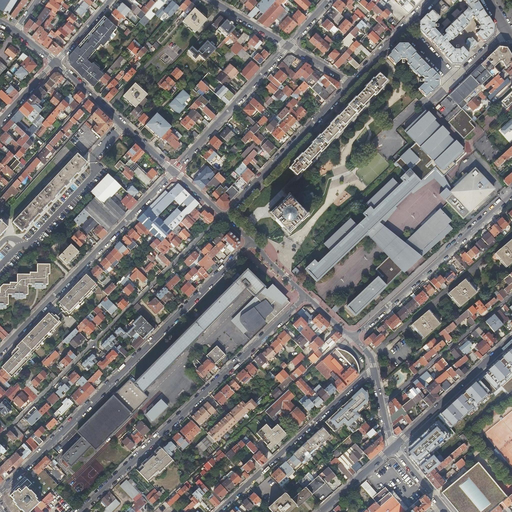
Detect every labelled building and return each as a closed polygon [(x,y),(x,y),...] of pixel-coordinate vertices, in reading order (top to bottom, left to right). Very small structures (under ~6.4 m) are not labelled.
[(16,0),(0,0),(0,8),(8,14),(16,0)] [(16,0),(8,14),(10,15),(16,6),(20,0),(16,0)] [(20,9),(26,0),(20,0),(16,6),(20,9)] [(46,6),(51,10),(55,12),(58,8),(59,8),(61,5),(59,4),(54,0),(49,0),(45,6),(46,6)] [(90,5),(83,0),(79,0),(78,3),(81,5),(79,7),(77,5),(74,10),(81,15),(86,9),(86,10),(90,5)] [(129,0),(123,0),(130,6),(129,9),(131,11),(137,16),(141,19),(139,22),(145,27),(150,20),(146,17),(147,16),(145,14),(143,12),(142,11),(132,3),(129,0)] [(145,14),(157,0),(151,0),(142,11),(143,12),(145,14)] [(184,11),(191,3),(187,0),(185,0),(179,7),(184,11)] [(244,4),(250,9),(257,2),(254,0),(247,0),(244,3),(244,4)] [(259,9),(263,13),(275,0),(260,0),(247,15),(252,18),(259,9)] [(256,20),(267,27),(275,18),(284,9),(275,0),(263,13),(256,20)] [(275,0),(284,9),(286,7),(281,2),(282,0),(275,0)] [(341,2),(338,0),(332,7),(334,10),(339,14),(346,7),(341,2)] [(350,0),(343,0),(341,2),(346,7),(350,11),(351,9),(349,7),(353,3),(350,0)] [(371,10),(375,6),(371,2),(367,7),(359,0),(357,2),(369,13),(371,10)] [(388,11),(395,3),(396,2),(393,0),(389,0),(383,7),(385,8),(386,9),(388,11)] [(406,0),(399,0),(401,1),(408,8),(409,6),(411,8),(413,6),(406,0)] [(473,16),(480,26),(479,31),(476,35),(482,41),(484,42),(491,34),(492,26),(475,0),(442,0),(421,23),(421,31),(452,64),(460,64),(469,56),(469,55),(462,48),(460,50),(454,50),(447,43),(451,40),(452,40),(453,40),(468,25),(468,24),(471,21),(471,19),(470,18),(473,16)] [(383,7),(379,2),(375,6),(382,12),(386,9),(385,8),(383,7)] [(131,11),(129,9),(122,3),(116,9),(123,15),(125,17),(131,11)] [(194,8),(195,7),(191,3),(184,11),(187,14),(186,15),(187,16),(194,8)] [(168,8),(164,4),(157,12),(161,15),(168,8)] [(14,17),(20,9),(16,6),(10,15),(13,17),(14,17)] [(39,18),(43,21),(49,13),(51,10),(46,6),(37,17),(39,18)] [(382,12),(375,6),(371,10),(376,14),(372,18),(375,20),(380,15),(382,12)] [(207,20),(194,8),(187,16),(182,21),(195,33),(207,20)] [(123,15),(116,9),(111,14),(112,15),(118,21),(123,15)] [(284,9),(275,18),(279,21),(287,11),(284,9)] [(355,10),(353,13),(354,15),(361,21),(364,17),(365,16),(357,9),(356,11),(355,10)] [(392,15),(388,11),(386,9),(382,12),(380,15),(384,18),(385,19),(388,16),(390,18),(392,15)] [(44,23),(46,25),(47,26),(56,14),(55,12),(51,10),(49,13),(51,15),(48,19),(47,19),(44,23)] [(297,20),(300,23),(306,17),(298,10),(292,16),(297,20)] [(339,14),(334,10),(328,16),(337,24),(343,17),(339,14)] [(72,13),(67,19),(68,21),(71,23),(77,16),(72,13)] [(107,19),(116,27),(120,22),(118,21),(112,15),(107,19)] [(361,21),(354,15),(348,22),(352,25),(356,21),(359,23),(361,21)] [(380,15),(375,20),(377,23),(384,30),(389,34),(391,32),(380,22),(384,18),(380,15)] [(29,34),(32,36),(40,24),(43,21),(39,18),(37,20),(32,16),(24,27),(24,31),(27,32),(31,27),(34,29),(33,30),(29,34)] [(127,48),(133,41),(127,36),(124,33),(116,27),(107,19),(104,16),(69,56),(70,57),(69,58),(69,64),(70,64),(70,65),(86,80),(93,87),(100,80),(120,56),(127,48)] [(220,16),(212,24),(218,29),(225,21),(220,16)] [(297,24),(298,25),(300,23),(297,20),(295,22),(288,16),(279,26),(288,34),(297,24)] [(233,30),(235,27),(232,25),(233,24),(233,23),(232,22),(231,22),(229,22),(227,19),(225,21),(218,29),(217,29),(226,37),(227,36),(233,30)] [(334,26),(327,20),(321,26),(328,32),(334,26)] [(348,22),(346,20),(337,29),(343,35),(352,26),(352,25),(348,22)] [(68,32),(69,33),(75,26),(71,23),(68,21),(63,27),(68,32)] [(365,25),(361,21),(359,23),(355,27),(359,30),(363,26),(365,28),(366,26),(365,25)] [(384,30),(377,23),(373,26),(375,28),(373,30),(379,35),(384,30)] [(40,24),(32,36),(35,39),(36,39),(44,27),(40,24)] [(57,34),(62,39),(68,32),(63,27),(61,26),(55,32),(57,34)] [(44,27),(36,39),(37,40),(44,31),(45,28),(44,27)] [(359,30),(355,27),(354,28),(349,33),(355,39),(356,37),(354,35),(359,30)] [(52,29),(49,33),(54,37),(57,34),(55,32),(52,29)] [(240,36),(233,30),(227,36),(232,40),(234,42),(240,36)] [(44,31),(37,40),(41,43),(47,35),(48,34),(44,31)] [(374,44),(380,39),(372,31),(371,32),(371,33),(367,37),(374,44)] [(346,37),(338,45),(343,50),(339,53),(338,53),(339,55),(334,60),(336,62),(345,52),(356,40),(355,39),(349,33),(346,37)] [(309,41),(316,47),(322,41),(315,34),(309,41)] [(47,35),(41,43),(54,54),(58,54),(63,48),(61,47),(47,35)] [(229,43),(232,40),(227,36),(226,37),(219,45),(221,47),(225,42),(227,41),(229,43)] [(259,41),(254,36),(250,40),(248,42),(256,49),(259,46),(264,40),(262,38),(259,41)] [(322,41),(316,47),(323,53),(329,47),(327,46),(332,41),(326,36),(322,41)] [(478,44),(472,38),(471,39),(470,39),(468,39),(467,41),(467,43),(466,44),(471,50),(472,49),(473,49),(475,48),(477,46),(476,45),(478,44)] [(345,52),(349,56),(353,52),(352,52),(359,45),(357,42),(358,42),(356,40),(345,52)] [(135,56),(136,54),(142,48),(133,41),(127,48),(135,56)] [(197,51),(206,59),(215,49),(216,49),(213,47),(215,45),(211,42),(210,43),(207,41),(200,48),(197,51)] [(234,54),(236,55),(237,54),(242,49),(243,48),(237,42),(236,44),(235,43),(230,50),(234,54)] [(192,46),(197,51),(200,48),(195,43),(192,46)] [(338,45),(337,46),(328,56),(327,56),(333,61),(334,60),(339,55),(338,53),(339,53),(343,50),(338,45)] [(368,56),(370,54),(361,45),(359,47),(368,56)] [(399,45),(387,57),(395,65),(400,60),(405,60),(407,62),(406,63),(407,64),(420,77),(421,76),(424,78),(423,84),(418,89),(425,97),(438,86),(438,77),(407,45),(399,45)] [(5,53),(13,60),(19,53),(10,46),(5,53)] [(199,55),(205,61),(206,59),(197,51),(192,46),(188,50),(194,56),(192,57),(196,60),(199,55)] [(250,56),(259,65),(269,54),(259,46),(256,49),(254,51),(257,54),(254,57),(251,55),(250,56)] [(136,54),(141,58),(147,52),(147,51),(143,47),(142,48),(136,54)] [(511,57),(506,48),(499,47),(448,96),(458,106),(462,109),(467,104),(475,97),(478,94),(481,91),(497,75),(509,64),(511,61),(511,57)] [(242,49),(237,54),(241,59),(246,53),(244,51),(242,49)] [(222,57),(227,62),(234,54),(230,50),(229,50),(222,57)] [(336,62),(334,64),(338,68),(347,58),(350,61),(352,59),(349,56),(345,52),(336,62)] [(36,65),(23,53),(20,58),(24,62),(21,65),(21,66),(28,72),(29,73),(36,65)] [(287,56),(282,62),(292,72),(301,61),(291,55),(287,56)] [(123,58),(120,56),(100,80),(105,84),(110,78),(108,76),(115,67),(117,69),(120,65),(118,64),(123,58)] [(134,56),(129,62),(132,65),(137,59),(134,56)] [(240,73),(248,81),(259,68),(251,61),(240,73)] [(282,62),(277,67),(280,70),(287,77),(290,80),(295,75),(292,72),(282,62)] [(177,80),(184,72),(175,64),(174,66),(177,68),(171,74),(177,80)] [(305,64),(295,75),(298,77),(299,79),(302,76),(309,69),(311,67),(305,64)] [(224,73),(231,79),(233,76),(235,74),(238,71),(231,65),(224,73)] [(21,81),(28,72),(21,66),(14,74),(21,81)] [(128,81),(136,72),(131,68),(123,77),(128,81)] [(302,76),(299,79),(303,82),(304,81),(313,72),(309,69),(302,76)] [(114,79),(115,81),(124,71),(122,70),(114,79)] [(273,77),(270,74),(267,78),(277,88),(278,89),(287,97),(288,98),(290,96),(298,87),(293,82),(291,80),(289,82),(293,85),(290,89),(286,86),(284,88),(280,84),(283,82),(284,83),(285,81),(284,80),(287,77),(280,70),(273,77)] [(216,79),(224,86),(231,79),(224,73),(223,71),(216,79)] [(208,72),(200,81),(204,84),(212,75),(208,72)] [(304,81),(308,86),(311,88),(312,87),(309,83),(312,80),(316,83),(317,82),(318,81),(320,79),(313,72),(304,81)] [(50,78),(42,89),(47,93),(55,84),(56,85),(58,83),(56,83),(60,79),(62,80),(64,78),(61,75),(58,73),(54,73),(49,78),(50,78)] [(12,100),(19,92),(11,85),(10,86),(8,85),(12,81),(5,74),(0,80),(0,89),(2,91),(4,93),(12,100)] [(353,110),(356,113),(360,109),(382,86),(387,81),(379,74),(374,79),(373,79),(366,87),(367,87),(356,98),(355,97),(348,105),(348,106),(348,107),(349,107),(352,109),(351,110),(352,111),(353,110)] [(197,84),(199,82),(191,75),(189,77),(197,84)] [(338,83),(324,75),(323,76),(331,84),(336,89),(339,87),(338,83)] [(481,91),(483,93),(491,85),(494,89),(493,89),(489,93),(491,94),(504,82),(497,75),(481,91)] [(323,76),(320,79),(318,81),(320,83),(321,83),(327,88),(331,84),(323,76)] [(171,87),(175,83),(169,77),(164,81),(171,87)] [(111,90),(114,88),(118,83),(115,81),(114,79),(107,86),(111,90)] [(504,82),(491,94),(488,97),(490,100),(504,86),(510,82),(507,79),(504,82)] [(166,92),(171,87),(164,81),(160,86),(166,92)] [(205,92),(209,88),(204,84),(200,81),(199,82),(197,84),(190,92),(197,99),(198,100),(201,97),(196,93),(200,88),(205,92)] [(303,82),(298,87),(290,96),(293,98),(295,100),(298,97),(298,95),(300,93),(300,91),(302,93),(308,86),(304,81),(303,82)] [(325,101),(336,89),(331,84),(327,88),(325,90),(322,87),(317,82),(316,83),(312,87),(311,88),(325,101)] [(147,95),(148,94),(135,83),(123,96),(135,108),(138,105),(139,104),(147,95)] [(278,89),(277,88),(276,89),(270,84),(267,87),(274,94),(278,89)] [(40,88),(33,95),(41,102),(42,103),(43,102),(42,101),(44,99),(43,98),(46,94),(47,95),(48,94),(47,93),(42,89),(40,88)] [(109,102),(118,92),(114,88),(111,90),(104,98),(109,102)] [(220,94),(229,102),(234,96),(229,91),(225,88),(220,94)] [(274,99),(275,97),(280,101),(281,103),(287,97),(278,89),(274,94),(270,98),(266,103),(268,105),(274,99)] [(175,98),(169,104),(176,110),(175,111),(178,114),(184,107),(182,105),(185,102),(184,101),(188,97),(184,93),(185,92),(183,90),(175,98)] [(0,96),(8,104),(12,100),(4,93),(2,91),(0,93),(0,96)] [(484,100),(487,97),(483,93),(481,91),(478,94),(484,100)] [(63,100),(64,99),(57,92),(50,101),(57,107),(63,100)] [(80,103),(85,97),(79,92),(74,98),(80,103)] [(27,102),(39,114),(42,110),(39,106),(37,106),(37,107),(36,106),(35,104),(36,104),(37,104),(38,104),(41,102),(33,95),(27,102)] [(149,96),(147,95),(139,104),(141,105),(149,96)] [(475,97),(467,104),(473,111),(481,103),(475,97)] [(288,105),(277,117),(281,121),(281,120),(288,113),(290,111),(298,103),(296,101),(295,100),(293,98),(289,103),(288,105)] [(213,119),(216,116),(198,100),(197,99),(190,106),(193,109),(194,110),(198,106),(213,119)] [(263,107),(253,99),(249,103),(256,110),(258,107),(260,110),(263,107)] [(63,112),(69,105),(63,100),(57,107),(63,112)] [(74,109),(79,104),(73,100),(69,105),(73,108),(74,109)] [(91,113),(96,107),(88,100),(83,106),(91,113)] [(35,125),(38,129),(42,124),(46,120),(39,114),(27,102),(19,111),(23,115),(31,122),(35,125)] [(253,109),(248,104),(243,110),(245,112),(246,111),(249,114),(253,109)] [(131,113),(138,119),(143,113),(144,113),(138,107),(139,106),(138,105),(135,108),(131,113)] [(448,122),(462,109),(458,106),(445,119),(448,122)] [(63,112),(57,107),(50,115),(56,120),(57,120),(58,119),(57,118),(59,116),(61,117),(63,117),(66,114),(63,112)] [(290,111),(288,113),(290,115),(292,117),(296,121),(298,122),(307,112),(301,107),(293,115),(290,111)] [(334,122),(321,135),(322,136),(321,136),(324,139),(324,138),(325,139),(327,142),(328,141),(328,142),(338,132),(336,130),(344,122),(346,124),(356,113),(353,110),(352,111),(351,110),(352,109),(349,107),(348,107),(336,119),(341,124),(338,126),(334,122)] [(77,120),(84,112),(80,109),(72,117),(77,121),(80,124),(81,123),(77,120)] [(112,125),(111,122),(98,109),(89,118),(90,119),(91,118),(96,122),(98,122),(99,124),(98,124),(97,124),(93,128),(92,128),(91,129),(100,138),(109,128),(112,125)] [(201,116),(194,110),(193,109),(187,116),(195,123),(201,116)] [(448,122),(464,139),(476,128),(470,122),(473,119),(462,109),(448,122)] [(11,119),(15,123),(23,115),(19,111),(11,119)] [(308,269),(320,282),(366,238),(367,238),(369,236),(368,235),(376,227),(378,228),(404,203),(423,185),(423,184),(435,169),(445,177),(457,165),(454,162),(465,151),(426,111),(405,131),(416,143),(399,163),(409,174),(404,179),(407,182),(403,186),(396,179),(369,204),(373,208),(366,215),(369,218),(361,226),(360,226),(354,219),(327,244),(333,252),(320,264),(318,261),(308,269)] [(256,124),(243,112),(240,115),(248,122),(249,122),(252,124),(248,129),(250,131),(250,132),(254,135),(258,130),(260,128),(256,124)] [(138,119),(144,125),(149,119),(143,113),(138,119)] [(171,127),(156,113),(144,127),(153,136),(155,133),(161,138),(169,130),(171,127)] [(42,124),(46,128),(48,126),(50,127),(56,120),(50,115),(46,120),(42,124)] [(283,120),(282,121),(289,128),(292,125),(296,121),(292,117),(290,115),(284,121),(283,120)] [(188,130),(195,123),(187,116),(180,123),(188,130)] [(74,124),(77,121),(72,117),(71,119),(60,131),(63,133),(64,134),(65,132),(73,123),(74,124)] [(267,120),(264,117),(256,124),(260,128),(267,120)] [(281,121),(277,117),(273,120),(266,128),(270,132),(281,121)] [(22,147),(29,139),(30,138),(18,126),(15,123),(11,119),(2,129),(6,132),(6,133),(9,130),(12,127),(22,137),(17,142),(22,147)] [(511,120),(500,131),(504,135),(508,132),(509,133),(511,130),(511,120)] [(282,123),(278,127),(285,133),(289,128),(282,121),(281,122),(282,123)] [(30,138),(34,134),(38,129),(35,125),(33,127),(29,131),(21,123),(18,126),(30,138)] [(46,129),(44,126),(37,134),(40,137),(46,129)] [(285,133),(278,127),(271,135),(278,141),(285,133)] [(234,134),(227,128),(221,134),(222,135),(221,136),(227,142),(234,134)] [(9,130),(6,133),(12,138),(15,135),(9,130)] [(177,139),(171,133),(172,132),(169,130),(161,138),(161,139),(163,141),(164,140),(172,147),(176,143),(174,141),(177,139)] [(257,138),(261,142),(262,141),(264,139),(258,133),(260,132),(258,130),(254,135),(257,138)] [(48,144),(52,147),(63,133),(60,131),(55,136),(48,144)] [(250,132),(250,131),(241,140),(245,144),(251,137),(255,141),(257,138),(254,135),(250,132)] [(19,150),(22,147),(17,142),(12,138),(6,133),(6,132),(0,138),(0,139),(6,145),(10,141),(19,150)] [(33,143),(38,137),(34,134),(30,138),(29,139),(33,143)] [(322,136),(321,135),(321,136),(320,135),(312,143),(313,144),(303,155),(302,154),(294,162),(295,163),(290,168),(297,175),(328,142),(328,141),(327,142),(325,139),(324,138),(324,139),(321,136),(322,136)] [(222,143),(214,136),(209,142),(216,149),(222,143)] [(26,150),(27,151),(28,150),(27,149),(33,143),(29,139),(22,147),(26,150)] [(274,146),(268,140),(261,147),(268,153),(274,146)] [(0,162),(4,167),(6,165),(14,156),(11,152),(0,142),(0,146),(3,150),(4,150),(6,152),(8,153),(6,155),(7,155),(1,162),(0,161),(0,162)] [(53,154),(56,151),(52,147),(48,144),(47,145),(36,158),(40,161),(44,164),(48,160),(44,157),(47,154),(46,153),(49,150),(50,151),(53,154)] [(140,148),(135,144),(131,148),(123,157),(124,158),(125,157),(126,158),(128,156),(127,155),(128,154),(132,158),(140,148)] [(245,159),(247,156),(253,150),(256,147),(256,146),(253,144),(251,147),(252,148),(250,149),(248,147),(241,155),(245,159)] [(234,146),(230,150),(235,155),(237,152),(239,150),(234,146)] [(14,156),(17,159),(18,160),(26,150),(22,147),(19,150),(17,153),(14,156)] [(511,147),(503,154),(500,157),(505,161),(509,157),(511,154),(511,147)] [(144,152),(140,148),(132,158),(130,160),(134,163),(144,152)] [(221,158),(211,149),(210,149),(208,151),(203,157),(211,165),(216,160),(218,162),(221,158)] [(257,154),(253,150),(247,156),(253,162),(255,160),(253,158),(257,154)] [(12,222),(22,231),(25,228),(26,229),(29,225),(28,224),(39,213),(40,214),(43,210),(42,209),(51,200),(52,201),(56,197),(55,196),(65,185),(66,186),(70,182),(69,181),(77,173),(78,174),(82,170),(81,169),(87,162),(77,153),(12,222)] [(224,155),(221,158),(226,163),(229,160),(224,155)] [(13,171),(14,172),(16,170),(11,166),(17,159),(14,156),(6,165),(13,171)] [(261,169),(253,162),(247,156),(245,159),(241,162),(245,166),(250,162),(259,170),(261,169)] [(505,161),(500,157),(494,162),(498,166),(499,165),(500,166),(505,161)] [(28,175),(40,161),(36,158),(24,171),(28,174),(28,175)] [(125,165),(120,160),(114,166),(118,170),(121,166),(124,169),(124,171),(122,174),(129,180),(134,174),(129,169),(125,165)] [(134,163),(130,160),(125,165),(129,169),(134,163)] [(241,162),(238,166),(233,171),(239,177),(246,184),(255,175),(245,166),(241,162)] [(138,167),(134,163),(129,169),(134,174),(145,185),(150,180),(137,168),(138,167)] [(4,167),(1,171),(5,174),(7,172),(10,174),(13,171),(6,165),(4,167)] [(193,181),(202,189),(216,175),(207,167),(200,174),(199,173),(197,175),(198,176),(193,181)] [(475,170),(450,192),(470,213),(494,190),(475,170)] [(30,180),(32,178),(28,175),(28,174),(24,171),(17,179),(21,182),(23,180),(23,181),(25,178),(26,176),(30,180)] [(239,177),(233,171),(229,176),(235,182),(239,177)] [(216,175),(202,189),(205,192),(212,184),(217,189),(225,180),(218,172),(216,175)] [(121,187),(112,178),(107,174),(90,192),(95,197),(104,205),(109,200),(121,187)] [(17,186),(21,182),(17,179),(12,185),(19,191),(20,191),(21,190),(17,186)] [(157,239),(161,242),(165,238),(172,231),(179,224),(181,222),(189,214),(194,209),(199,204),(178,184),(168,194),(180,206),(170,216),(163,222),(150,210),(139,221),(140,222),(147,229),(150,232),(152,234),(157,239)] [(12,185),(0,198),(5,201),(11,194),(14,196),(19,191),(12,185)] [(129,194),(133,198),(139,192),(132,185),(126,191),(127,192),(129,194)] [(218,200),(216,202),(221,207),(224,207),(239,192),(231,185),(225,192),(223,194),(222,195),(218,200)] [(126,191),(121,187),(114,195),(118,199),(125,193),(126,191)] [(216,189),(212,194),(218,200),(222,195),(216,189)] [(129,209),(137,202),(133,198),(129,194),(121,202),(129,209)] [(180,206),(168,194),(158,204),(170,216),(180,206)] [(269,214),(285,230),(304,212),(288,196),(269,214)] [(104,205),(95,197),(84,209),(98,223),(100,225),(107,232),(119,220),(104,205)] [(111,200),(109,200),(104,205),(119,220),(125,214),(111,200)] [(157,203),(150,210),(163,222),(170,216),(158,204),(157,203)] [(456,227),(451,222),(458,215),(449,205),(405,247),(403,245),(400,242),(386,255),(389,257),(375,270),(381,276),(378,279),(378,278),(347,307),(355,316),(386,287),(387,288),(421,255),(419,254),(441,233),(445,237),(456,227)] [(98,223),(84,209),(73,220),(82,229),(87,234),(98,223)] [(194,209),(189,214),(190,216),(193,219),(198,214),(194,209)] [(213,216),(209,213),(208,214),(204,210),(199,216),(202,220),(204,218),(210,223),(213,220),(213,216)] [(304,212),(285,230),(288,234),(307,216),(304,212)] [(190,216),(189,214),(181,222),(187,229),(195,221),(193,219),(190,216)] [(502,218),(508,224),(510,222),(504,215),(502,218)] [(495,225),(501,231),(508,225),(508,224),(502,218),(495,225)] [(141,235),(145,231),(147,229),(140,222),(134,228),(141,235)] [(181,222),(179,224),(184,229),(188,233),(190,232),(187,229),(181,222)] [(101,238),(107,232),(100,225),(94,231),(101,238)] [(493,238),(501,231),(495,225),(491,228),(492,229),(489,233),(493,238)] [(369,236),(386,255),(400,242),(378,228),(376,227),(368,235),(369,236)] [(229,232),(226,228),(221,233),(212,242),(209,238),(207,240),(214,247),(229,232)] [(87,234),(82,229),(79,232),(79,231),(72,238),(80,246),(84,242),(83,240),(86,238),(84,237),(87,234)] [(131,239),(137,233),(132,229),(127,235),(131,239)] [(177,233),(179,234),(183,239),(184,240),(189,234),(188,233),(184,229),(180,233),(178,232),(177,233)] [(239,241),(229,232),(214,247),(213,248),(202,258),(197,263),(205,271),(201,274),(205,278),(221,263),(214,256),(224,246),(221,243),(224,240),(228,243),(227,244),(228,246),(227,247),(232,251),(239,244),(239,241)] [(487,246),(489,249),(497,242),(493,238),(489,233),(488,232),(482,239),(488,245),(487,246)] [(133,251),(138,246),(131,239),(127,235),(123,238),(124,239),(123,240),(128,246),(133,251)] [(170,240),(171,241),(176,246),(181,241),(176,236),(175,238),(173,237),(170,240)] [(156,247),(161,253),(163,255),(172,246),(169,243),(165,238),(161,242),(156,247)] [(150,246),(154,249),(156,247),(161,242),(157,239),(150,246)] [(507,267),(511,262),(511,240),(495,254),(507,267)] [(482,255),(489,249),(487,246),(484,243),(483,244),(479,241),(474,246),(475,247),(480,252),(482,255)] [(129,251),(127,248),(120,242),(115,247),(116,248),(121,254),(122,254),(124,256),(129,251)] [(79,252),(71,244),(59,257),(67,265),(79,252)] [(202,253),(200,255),(202,258),(213,248),(209,244),(201,252),(202,253)] [(476,255),(480,252),(475,247),(466,254),(471,260),(473,258),(474,259),(477,256),(476,255)] [(110,253),(117,259),(122,254),(121,254),(116,248),(110,253)] [(147,257),(152,262),(156,258),(155,257),(158,254),(154,249),(147,257)] [(470,265),(474,262),(471,260),(466,254),(464,252),(464,251),(461,254),(463,256),(462,257),(470,265)] [(198,255),(194,252),(186,259),(184,261),(189,266),(194,261),(194,260),(198,255)] [(105,258),(111,264),(116,260),(117,259),(110,253),(105,258)] [(158,256),(167,266),(171,262),(163,255),(161,253),(158,256)] [(106,269),(111,264),(105,258),(101,263),(106,269)] [(468,268),(459,258),(457,260),(460,264),(462,266),(465,270),(468,268)] [(460,264),(457,260),(448,268),(454,274),(462,266),(460,264)] [(154,265),(151,263),(145,269),(148,272),(154,265)] [(0,309),(4,310),(4,309),(7,309),(7,306),(8,306),(8,295),(11,295),(12,298),(14,298),(15,300),(23,300),(23,299),(26,299),(26,295),(28,295),(28,285),(31,285),(31,288),(35,288),(35,289),(43,289),(43,288),(46,288),(46,285),(48,285),(48,274),(50,274),(50,264),(37,264),(37,272),(30,272),(30,274),(17,274),(17,283),(10,283),(10,285),(3,285),(0,288),(0,309)] [(107,284),(112,279),(97,265),(91,272),(102,283),(104,281),(107,284)] [(203,281),(205,278),(201,274),(194,267),(183,277),(187,281),(195,273),(203,281)] [(134,273),(130,276),(129,277),(133,281),(137,277),(143,282),(146,279),(136,268),(132,272),(134,273)] [(300,277),(304,273),(299,268),(295,271),(300,277)] [(187,347),(246,288),(254,296),(260,302),(259,303),(258,303),(257,304),(255,305),(254,305),(253,306),(252,307),(251,307),(249,309),(247,309),(246,310),(245,311),(243,312),(242,313),(241,313),(240,314),(239,315),(238,316),(238,317),(238,318),(239,319),(239,320),(240,322),(242,323),(242,324),(244,326),(245,327),(247,330),(249,331),(250,331),(251,331),(252,331),(253,330),(256,328),(264,321),(263,319),(264,319),(271,312),(267,308),(274,301),(276,304),(281,299),(278,296),(276,299),(268,291),(247,270),(187,330),(133,384),(129,380),(77,432),(82,437),(79,440),(62,458),(71,466),(91,446),(148,398),(142,392),(187,347)] [(449,284),(456,278),(451,271),(444,278),(449,284)] [(70,314),(98,285),(86,274),(60,302),(61,304),(60,305),(63,307),(61,309),(65,313),(67,311),(70,314)] [(183,278),(181,276),(179,278),(176,275),(165,287),(169,291),(172,288),(183,278)] [(448,285),(441,277),(440,276),(438,277),(436,279),(441,285),(444,288),(448,285)] [(439,292),(441,290),(439,288),(441,285),(436,279),(435,278),(430,282),(439,292)] [(461,307),(477,293),(465,280),(449,293),(461,307)] [(195,289),(188,282),(181,289),(188,296),(195,289)] [(104,292),(108,295),(116,287),(114,285),(113,283),(104,292)] [(129,284),(123,290),(128,295),(134,289),(129,284)] [(425,289),(422,291),(423,291),(428,297),(435,291),(429,285),(427,287),(425,285),(423,287),(425,289)] [(169,291),(165,287),(156,295),(157,297),(156,298),(158,301),(168,291),(169,291)] [(271,312),(264,319),(268,323),(289,303),(280,294),(279,295),(272,287),(268,291),(276,299),(278,296),(281,299),(276,304),(274,301),(267,308),(271,312)] [(168,291),(158,301),(161,304),(164,302),(165,303),(169,299),(172,302),(175,298),(168,291)] [(419,305),(428,298),(428,297),(423,291),(414,300),(419,305)] [(103,311),(105,313),(107,310),(111,314),(118,308),(107,297),(98,306),(103,311)] [(116,303),(118,305),(122,309),(128,304),(122,297),(116,303)] [(156,298),(155,298),(148,305),(156,313),(163,306),(161,304),(158,301),(156,298)] [(411,312),(419,305),(414,300),(414,299),(404,307),(410,313),(411,312)] [(491,300),(486,304),(484,306),(486,309),(494,303),(492,299),(491,300)] [(481,303),(479,300),(476,303),(479,307),(478,308),(480,311),(479,312),(480,313),(481,313),(486,309),(484,306),(481,303)] [(151,316),(137,303),(133,308),(140,315),(146,321),(151,316)] [(404,307),(401,304),(399,306),(402,309),(395,316),(400,321),(401,321),(410,313),(404,307)] [(413,315),(421,308),(419,305),(411,312),(413,315)] [(473,305),(467,310),(472,315),(470,317),(473,321),(476,318),(472,313),(475,310),(473,307),(473,306),(473,305)] [(101,313),(103,311),(98,306),(93,310),(96,313),(98,315),(93,320),(97,325),(105,317),(101,313)] [(338,315),(343,310),(339,306),(334,312),(338,315)] [(467,310),(452,322),(456,326),(468,316),(470,317),(467,320),(472,326),(475,323),(473,321),(470,317),(472,315),(467,310)] [(500,311),(499,310),(494,314),(503,324),(507,321),(506,320),(509,318),(507,316),(505,318),(501,313),(501,314),(500,312),(500,311)] [(412,324),(424,338),(440,325),(429,311),(412,324)] [(308,324),(311,321),(314,318),(312,315),(310,317),(305,312),(300,317),(301,317),(308,324)] [(2,368),(11,377),(62,323),(59,320),(60,319),(56,315),(54,316),(52,314),(50,315),(49,313),(22,341),(13,351),(12,352),(11,354),(11,355),(11,357),(11,358),(2,368)] [(322,332),(329,325),(318,314),(314,318),(311,321),(322,332)] [(494,314),(485,322),(494,332),(503,324),(494,314)] [(150,325),(146,321),(140,315),(134,321),(132,323),(134,325),(132,326),(127,332),(120,325),(118,327),(118,329),(115,332),(118,336),(120,334),(122,337),(126,333),(131,338),(136,332),(140,336),(144,340),(154,329),(150,325)] [(400,321),(395,316),(395,315),(386,323),(389,327),(391,329),(400,321)] [(299,332),(306,326),(308,324),(301,317),(292,325),(299,332)] [(90,323),(85,318),(79,325),(85,331),(86,331),(89,334),(96,327),(91,322),(90,323)] [(386,323),(383,320),(381,322),(383,325),(379,329),(377,327),(375,328),(381,334),(389,327),(386,323)] [(391,329),(394,332),(403,324),(401,321),(400,321),(391,329)] [(452,322),(444,329),(448,334),(456,327),(456,326),(452,322)] [(0,337),(3,340),(8,334),(0,325),(0,337)] [(307,341),(310,344),(317,337),(306,326),(299,332),(301,335),(307,341)] [(63,341),(66,343),(67,342),(66,341),(67,340),(70,343),(77,336),(74,334),(77,330),(75,328),(63,341)] [(483,333),(478,328),(475,330),(480,336),(484,340),(489,346),(495,340),(488,333),(485,335),(483,333)] [(444,329),(440,333),(448,341),(451,338),(448,334),(444,329)] [(480,336),(475,330),(471,333),(476,339),(480,336)] [(290,338),(285,332),(284,331),(277,337),(278,338),(269,346),(269,347),(270,348),(274,352),(275,354),(282,347),(281,346),(290,338)] [(334,343),(342,336),(336,331),(325,342),(327,344),(332,340),(334,343)] [(79,344),(85,338),(80,333),(77,336),(70,343),(75,348),(77,346),(78,347),(81,345),(79,344)] [(126,333),(122,337),(127,341),(131,338),(126,333)] [(114,345),(117,342),(115,340),(116,338),(113,334),(111,336),(109,336),(103,341),(104,343),(101,345),(105,349),(106,349),(108,351),(110,349),(114,345)] [(364,342),(368,345),(371,342),(377,338),(373,334),(364,342)] [(385,338),(381,334),(377,338),(371,342),(375,347),(385,338)] [(303,350),(305,348),(302,345),(307,341),(301,335),(294,341),(303,350)] [(135,349),(144,340),(140,336),(131,345),(135,349)] [(314,352),(315,351),(323,343),(317,337),(310,344),(308,345),(314,352)] [(426,344),(430,350),(432,348),(440,342),(438,340),(437,341),(434,338),(426,344)] [(440,342),(432,348),(436,352),(438,355),(442,351),(440,348),(445,344),(442,340),(440,342)] [(490,347),(489,346),(484,340),(477,346),(475,347),(482,354),(490,347)] [(462,346),(459,349),(463,353),(465,355),(471,350),(469,349),(472,346),(468,341),(465,343),(464,342),(461,345),(462,346)] [(394,346),(398,351),(402,347),(398,342),(394,346)] [(116,348),(114,345),(110,349),(112,351),(106,357),(106,358),(110,362),(118,355),(114,351),(116,348)] [(216,346),(206,356),(214,364),(215,363),(216,364),(220,360),(219,359),(220,358),(221,359),(225,355),(216,346)] [(459,349),(457,346),(450,351),(456,359),(463,353),(459,349)] [(126,358),(130,355),(122,347),(118,350),(126,358)] [(267,359),(274,352),(270,348),(269,347),(262,354),(267,359)] [(511,347),(488,370),(489,372),(477,383),(475,381),(434,420),(436,422),(409,447),(412,450),(409,453),(411,455),(409,457),(425,476),(445,459),(436,447),(455,431),(451,426),(468,412),(468,413),(492,393),(493,393),(502,386),(508,394),(511,390),(511,347)] [(430,350),(427,353),(422,356),(428,363),(430,362),(427,359),(436,352),(432,348),(430,350)] [(63,370),(77,357),(70,350),(67,353),(68,354),(58,365),(63,370)] [(55,351),(43,363),(46,366),(59,354),(55,351)] [(340,354),(359,374),(358,370),(357,367),(356,366),(356,364),(355,362),(353,361),(351,358),(349,355),(347,354),(345,353),(342,351),(340,354)] [(267,360),(267,359),(262,354),(261,353),(254,360),(260,366),(267,360)] [(304,357),(300,353),(295,358),(291,362),(295,366),(304,357)] [(313,362),(318,358),(313,353),(309,357),(313,362)] [(89,369),(91,367),(97,361),(95,359),(96,357),(93,354),(91,356),(89,356),(84,361),(84,363),(81,365),(85,369),(87,367),(89,369)] [(345,372),(329,354),(322,361),(338,379),(341,377),(348,384),(358,375),(350,367),(345,372)] [(457,368),(468,359),(465,355),(452,365),(453,367),(454,366),(457,368)] [(291,362),(295,358),(293,356),(285,364),(287,365),(291,362)] [(428,363),(422,356),(408,368),(414,375),(428,363)] [(103,370),(110,362),(106,358),(102,362),(100,361),(97,364),(103,370)] [(202,365),(195,358),(192,361),(195,364),(194,365),(198,369),(196,370),(202,377),(208,372),(202,365)] [(446,365),(447,364),(442,358),(433,365),(440,372),(447,366),(446,365)] [(202,365),(208,372),(214,366),(207,359),(202,365)] [(338,379),(322,361),(320,359),(314,366),(329,382),(333,378),(336,381),(332,385),(336,390),(339,393),(346,386),(338,379)] [(243,370),(250,377),(260,367),(260,366),(254,360),(243,370)] [(305,370),(300,365),(289,376),(293,381),(296,378),(305,370)] [(456,373),(455,372),(450,367),(445,371),(449,375),(450,377),(451,378),(453,376),(456,373)] [(11,377),(2,368),(0,370),(0,380),(4,384),(6,381),(11,377)] [(460,378),(467,371),(464,368),(460,371),(458,369),(455,372),(456,373),(460,378)] [(42,371),(37,376),(42,381),(47,375),(42,370),(43,370),(42,369),(41,370),(42,371)] [(98,369),(87,381),(88,382),(89,381),(92,384),(102,373),(98,369)] [(279,384),(288,376),(281,369),(273,377),(279,384)] [(80,374),(76,370),(68,378),(73,383),(80,377),(78,375),(80,374)] [(250,379),(251,378),(250,377),(243,370),(233,380),(237,385),(241,381),(243,383),(249,378),(250,379)] [(441,387),(438,384),(435,381),(434,380),(431,376),(426,371),(417,379),(424,388),(426,390),(427,391),(429,393),(432,397),(435,400),(439,397),(435,393),(441,388),(441,387)] [(449,375),(445,371),(439,376),(434,380),(435,381),(438,384),(449,375)] [(400,375),(393,376),(394,385),(402,384),(400,375)] [(42,381),(37,376),(31,382),(36,386),(42,381)] [(87,381),(82,376),(77,381),(82,387),(71,397),(79,405),(95,389),(88,382),(87,381)] [(293,381),(289,376),(285,379),(270,393),(275,398),(281,392),(279,391),(281,389),(290,381),(292,383),(293,381)] [(341,377),(338,379),(346,386),(348,384),(341,377)] [(301,378),(294,384),(305,395),(314,405),(317,408),(323,402),(318,396),(316,398),(313,395),(313,394),(314,393),(306,383),(302,379),(301,378)] [(424,388),(417,379),(413,383),(415,386),(405,394),(406,394),(404,395),(405,397),(402,400),(398,403),(394,398),(388,403),(387,406),(390,416),(401,407),(411,399),(421,391),(424,388)] [(240,388),(237,385),(233,380),(227,385),(231,389),(234,386),(238,390),(240,388)] [(445,392),(451,386),(446,381),(443,384),(444,384),(441,387),(441,388),(445,392)] [(0,398),(4,394),(7,397),(10,394),(15,398),(24,389),(17,383),(13,387),(11,386),(5,392),(4,392),(3,392),(0,388),(0,398)] [(65,384),(64,383),(55,392),(60,397),(63,395),(61,393),(62,392),(63,392),(64,391),(65,393),(66,392),(69,389),(65,384)] [(329,396),(336,390),(332,385),(330,383),(323,389),(329,396)] [(220,405),(234,392),(231,389),(227,385),(213,397),(220,405)] [(31,402),(37,396),(27,386),(24,389),(15,398),(9,404),(17,411),(28,399),(31,402)] [(323,389),(316,395),(318,396),(323,402),(330,396),(329,396),(323,389)] [(345,425),(345,424),(346,424),(349,426),(348,427),(351,430),(352,429),(354,432),(365,422),(361,416),(360,417),(359,415),(358,413),(367,404),(365,392),(364,393),(360,389),(324,422),(330,428),(334,432),(340,426),(341,427),(345,425)] [(294,396),(288,390),(265,411),(277,424),(282,429),(286,426),(275,414),(276,414),(280,410),(279,410),(282,408),(288,415),(287,416),(297,426),(306,417),(296,407),(295,408),(289,401),(294,396)] [(422,398),(423,399),(425,397),(423,395),(421,392),(422,391),(421,391),(411,399),(415,403),(422,398)] [(430,405),(435,400),(432,397),(429,393),(428,394),(427,393),(426,395),(427,396),(425,397),(423,399),(429,407),(430,405)] [(314,405),(305,395),(299,401),(305,408),(308,411),(314,405)] [(73,403),(69,399),(68,399),(53,415),(55,417),(58,414),(57,413),(59,412),(61,414),(73,403)] [(151,422),(167,407),(160,399),(143,414),(151,422)] [(255,408),(257,406),(256,405),(251,399),(245,404),(241,400),(207,433),(211,437),(214,440),(216,442),(251,408),(253,410),(255,408)] [(405,412),(415,403),(411,399),(401,407),(405,412)] [(7,405),(3,401),(2,403),(0,404),(0,410),(5,415),(8,412),(8,413),(11,409),(7,405)] [(191,417),(200,425),(215,410),(207,402),(191,417)] [(39,411),(34,406),(23,417),(32,426),(50,407),(47,403),(39,411)] [(265,408),(260,403),(257,406),(255,408),(258,411),(258,412),(260,412),(265,408)] [(405,412),(401,407),(390,416),(390,418),(392,425),(404,416),(407,413),(405,412)] [(409,424),(412,422),(407,413),(404,416),(409,424)] [(58,422),(54,418),(46,426),(49,430),(58,422)] [(181,431),(186,437),(189,440),(191,438),(200,430),(191,421),(181,431)] [(142,436),(149,429),(142,422),(135,428),(136,429),(138,431),(142,436)] [(365,422),(354,432),(353,433),(359,439),(365,434),(371,429),(365,422)] [(282,429),(277,424),(271,429),(266,424),(257,432),(256,433),(267,445),(267,446),(270,450),(272,448),(287,435),(282,429)] [(345,424),(345,425),(352,433),(353,433),(354,432),(352,429),(351,430),(348,427),(349,426),(346,424),(345,424)] [(18,438),(22,435),(14,426),(10,430),(18,438)] [(42,426),(31,436),(38,443),(41,440),(39,437),(46,430),(42,426)] [(398,426),(393,430),(394,434),(397,435),(402,431),(398,426)] [(283,463),(278,468),(288,478),(311,457),(310,455),(330,437),(321,428),(293,454),(293,455),(284,464),(283,463)] [(371,429),(365,434),(369,438),(376,432),(372,428),(371,429)] [(126,433),(136,443),(143,438),(138,433),(138,432),(138,431),(136,429),(131,434),(128,431),(126,433)] [(360,448),(370,459),(382,448),(383,444),(381,435),(372,443),(370,441),(380,432),(379,429),(376,432),(369,438),(365,442),(367,444),(369,442),(371,444),(364,450),(360,445),(359,447),(360,448)] [(17,438),(10,430),(6,434),(13,442),(15,440),(17,438)] [(211,437),(207,433),(206,432),(191,446),(196,451),(210,438),(211,437)] [(179,445),(185,440),(184,439),(179,433),(178,433),(170,441),(175,446),(178,444),(179,445)] [(462,434),(458,437),(463,442),(467,439),(462,434)] [(122,442),(130,450),(134,445),(127,437),(122,442)] [(199,454),(214,440),(211,437),(210,438),(196,451),(199,454)] [(254,455),(258,451),(250,442),(249,442),(245,437),(241,441),(245,445),(254,455)] [(220,446),(216,442),(214,440),(199,454),(205,461),(220,446)] [(27,441),(26,441),(24,444),(32,452),(38,447),(32,441),(30,443),(27,441)] [(162,448),(170,457),(172,454),(172,453),(174,451),(173,450),(176,447),(175,446),(170,441),(162,448)] [(245,445),(241,441),(239,443),(231,450),(235,454),(245,445)] [(341,463),(352,475),(355,473),(349,467),(361,456),(357,451),(360,448),(359,447),(355,443),(337,458),(341,463)] [(466,447),(464,443),(445,459),(425,476),(430,483),(436,490),(445,483),(441,479),(442,478),(441,476),(440,477),(437,473),(453,460),(452,460),(468,447),(467,446),(466,447)] [(32,452),(24,444),(21,446),(25,449),(21,453),(26,458),(32,452)] [(163,472),(174,461),(170,457),(162,448),(160,447),(155,452),(156,453),(154,455),(153,454),(142,464),(154,477),(155,478),(162,471),(163,472)] [(58,454),(53,449),(50,452),(56,457),(58,454)] [(225,455),(220,450),(216,454),(218,456),(215,459),(215,458),(213,460),(212,458),(208,462),(213,467),(224,456),(224,455),(225,455)] [(235,454),(231,450),(225,455),(229,459),(235,454)] [(260,466),(267,460),(259,451),(258,451),(254,455),(252,457),(260,466)] [(0,483),(5,478),(4,477),(5,476),(6,477),(11,472),(10,471),(11,470),(12,470),(13,470),(19,465),(19,463),(19,462),(20,461),(21,463),(24,460),(15,452),(8,459),(4,463),(0,466),(0,483)] [(469,461),(473,457),(470,453),(465,458),(469,461)] [(51,462),(46,456),(42,459),(43,460),(32,469),(36,473),(42,468),(43,469),(51,462)] [(257,469),(260,466),(252,457),(244,465),(242,467),(247,472),(254,466),(257,469)] [(466,463),(462,459),(455,464),(456,466),(459,469),(466,463)] [(66,476),(52,461),(51,462),(43,469),(38,475),(36,476),(33,480),(30,482),(25,477),(12,489),(14,492),(10,495),(13,498),(15,500),(14,501),(16,503),(14,505),(18,509),(20,508),(24,511),(29,511),(53,489),(66,476)] [(213,467),(208,462),(204,465),(207,469),(205,471),(204,470),(200,473),(201,475),(198,478),(199,479),(203,476),(213,467)] [(337,466),(349,478),(352,475),(341,463),(337,466)] [(148,483),(154,477),(142,464),(136,469),(148,483)] [(288,478),(278,468),(271,475),(281,486),(289,479),(288,478)] [(229,478),(235,485),(241,479),(239,478),(242,475),(237,470),(235,473),(235,472),(234,473),(229,478)] [(304,488),(305,487),(311,481),(311,480),(306,474),(298,482),(301,485),(304,488)] [(330,486),(338,479),(335,475),(327,482),(330,486)] [(312,494),(325,483),(318,476),(313,479),(315,481),(313,483),(311,481),(305,487),(312,494)] [(229,478),(228,478),(222,484),(228,491),(235,485),(229,478)] [(139,498),(141,496),(134,488),(128,481),(126,480),(120,486),(137,504),(128,511),(136,511),(139,510),(144,505),(145,504),(139,498)] [(360,485),(372,498),(375,502),(379,507),(373,511),(404,511),(405,511),(390,493),(384,487),(377,494),(365,481),(360,485)] [(203,484),(199,487),(192,494),(194,496),(197,500),(199,498),(208,489),(203,484)] [(228,492),(221,484),(214,491),(220,498),(228,492)] [(179,488),(176,491),(177,493),(179,495),(180,497),(184,493),(188,490),(188,489),(185,485),(180,490),(179,488)] [(297,507),(312,494),(305,487),(304,488),(301,485),(288,496),(286,493),(285,494),(284,492),(268,507),(269,508),(271,511),(270,511),(288,511),(296,505),(297,507)] [(56,492),(53,489),(29,511),(39,511),(53,499),(51,496),(56,492)] [(161,493),(160,492),(159,491),(157,492),(155,489),(150,494),(153,497),(149,501),(152,504),(159,497),(158,496),(161,493)] [(392,491),(390,493),(405,511),(408,508),(392,491)] [(104,510),(116,499),(116,498),(109,492),(101,499),(102,500),(101,501),(105,505),(105,506),(103,508),(104,510)] [(220,503),(211,492),(206,497),(216,507),(220,503)] [(253,506),(260,500),(254,492),(246,499),(252,506),(253,506)] [(179,495),(177,493),(166,503),(169,506),(180,497),(179,495)] [(192,497),(190,495),(188,497),(192,501),(181,511),(183,511),(184,511),(185,511),(186,511),(192,507),(194,509),(201,503),(199,501),(197,500),(194,496),(192,497)] [(422,511),(430,506),(430,503),(424,495),(416,501),(420,505),(417,508),(416,506),(412,510),(411,511),(422,511)] [(511,503),(507,497),(500,504),(505,510),(511,503)] [(111,511),(120,503),(116,499),(104,510),(101,511),(111,511)] [(238,508),(240,511),(245,511),(252,506),(246,499),(241,504),(242,505),(238,508)] [(369,511),(373,511),(379,507),(375,502),(367,509),(369,511)]
